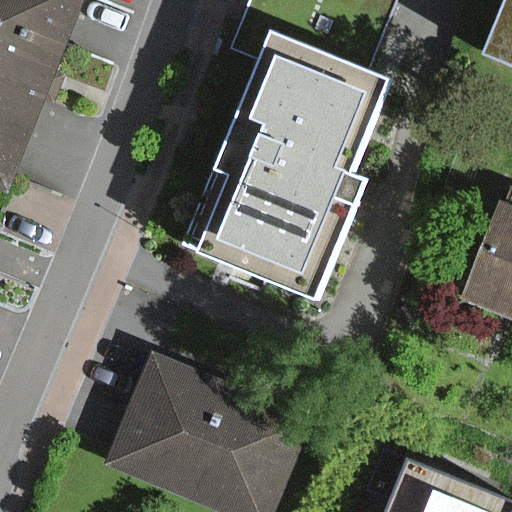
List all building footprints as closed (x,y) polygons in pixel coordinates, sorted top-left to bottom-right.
[(0,0),(0,181),(76,0),(0,0)] [(511,75),(511,0),(508,0),(483,64),(511,75)] [(376,94),(256,43),(200,174),(215,180),(180,260),(301,312),(353,192),(336,185),(376,94)] [(511,214),(490,206),(451,303),(511,327),(511,214)] [(269,511),(307,427),(142,355),(96,460),(213,511),(269,511)] [(505,511),(510,500),(378,445),(349,511),(505,511)]
